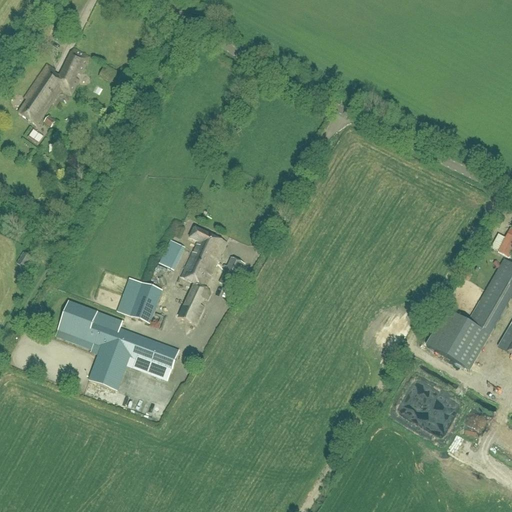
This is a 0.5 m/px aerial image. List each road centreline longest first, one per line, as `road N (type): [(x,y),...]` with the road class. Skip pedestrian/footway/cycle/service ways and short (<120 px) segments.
road 1 (tertiary): [(147,0),(299,90),(511,196)]
road 2 (track): [(301,511),(502,191)]
road 3 (track): [(0,347),(192,24)]
